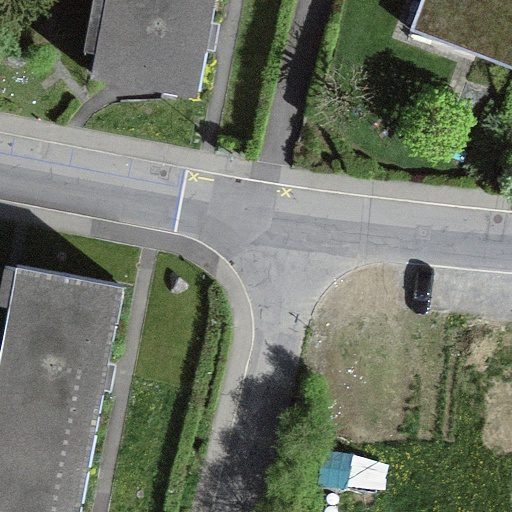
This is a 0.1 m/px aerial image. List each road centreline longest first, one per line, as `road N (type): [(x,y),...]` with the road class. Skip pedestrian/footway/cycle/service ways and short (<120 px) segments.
road 1 (residential): [(297,217),(280,330),(235,511)]
road 2 (residential): [(0,163),(263,212)]
road 3 (residential): [(263,212),(312,0)]
road 4 (residential): [(297,217),(511,235)]
